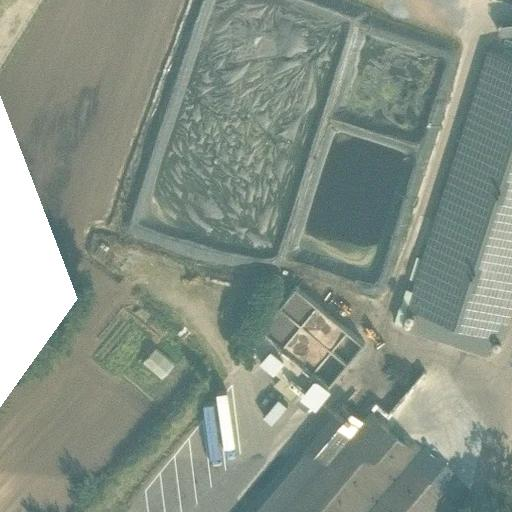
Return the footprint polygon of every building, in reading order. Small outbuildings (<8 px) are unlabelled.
[(408,331),(486,355),(492,334),(503,339),(511,309),(511,57),(486,49),(410,292),(406,291),(401,307),(415,311),(408,331)] [(315,402),(363,343),(294,285),(246,345),(281,375),(273,384),(305,410),(312,401),(315,402)] [(460,511),(472,498),(456,485),(467,472),(432,443),(436,436),(392,400),(376,418),(368,412),(363,419),(285,511),(460,511)] [(249,511),(285,511),(363,419),(342,402),(249,511)] [(452,403),(437,419),(474,453),(489,437),(452,403)] [(217,451),(223,449),(214,417),(193,423),(205,470),(221,466),(217,451)] [(173,511),(178,511),(182,511),(172,466),(160,469),(162,483),(146,486),(151,511),(157,511),(172,509),(173,511)]
